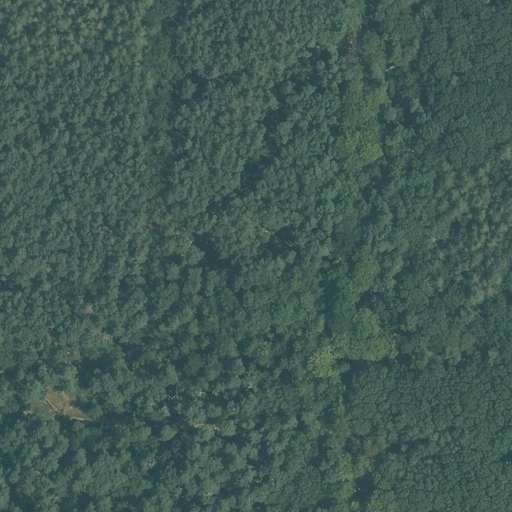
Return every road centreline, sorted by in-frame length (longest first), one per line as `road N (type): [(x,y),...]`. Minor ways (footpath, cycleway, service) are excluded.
road 1 (track): [(354,332),(363,0)]
road 2 (unknown): [(0,369),(234,355),(261,362)]
road 3 (track): [(348,511),(354,332)]
road 4 (unknown): [(511,122),(424,158),(360,155)]
